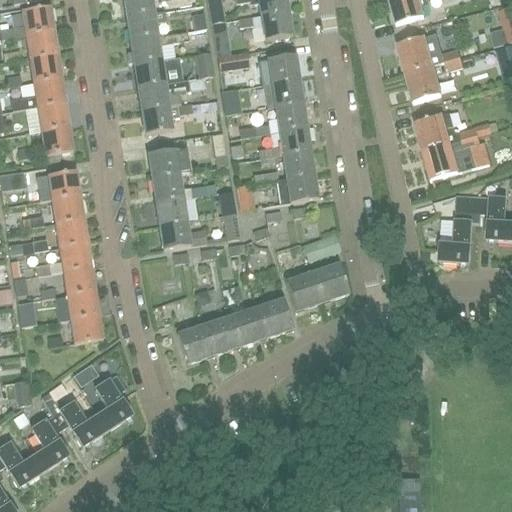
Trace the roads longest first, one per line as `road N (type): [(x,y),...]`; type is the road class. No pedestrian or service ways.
road 1 (residential): [(169,438),(115,266),(79,0)]
road 2 (residential): [(323,0),(379,312)]
road 3 (residential): [(356,0),(425,295)]
road 4 (residential): [(169,438),(379,312)]
road 5 (track): [(380,511),(384,441),(429,353),(411,299)]
road 6 (residential): [(67,511),(169,438)]
